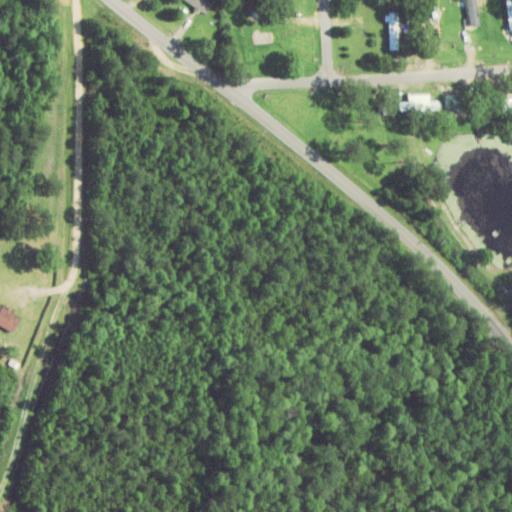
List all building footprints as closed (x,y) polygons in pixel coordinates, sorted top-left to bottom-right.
[(183,0),(206,15),(215,2),(212,0),(183,0)] [(479,27),(476,0),(467,0),(470,28),(479,27)] [(390,14),(390,51),(400,51),(400,14),(390,14)] [(447,110),(455,110),(455,98),(447,98),(447,110)] [(21,321),(0,303),(0,327),(9,335),(21,321)]
